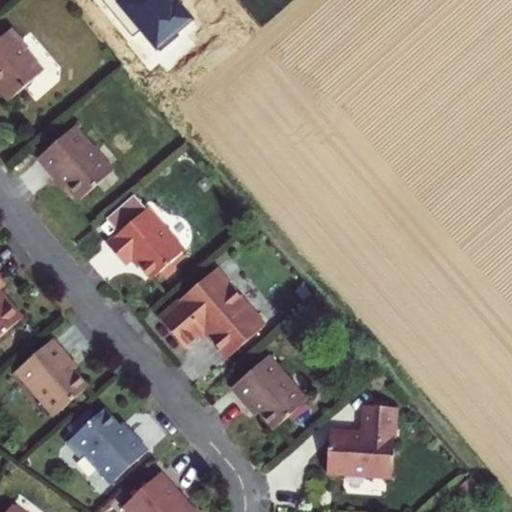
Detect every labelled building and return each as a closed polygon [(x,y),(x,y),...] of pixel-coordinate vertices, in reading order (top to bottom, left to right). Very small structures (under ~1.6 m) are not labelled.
[(13,30),(0,41),(0,89),(10,102),(44,73),(28,53),(30,50),(13,30)] [(115,173),(77,128),(39,160),(55,179),(59,177),(80,202),(115,173)] [(121,233),(147,211),(135,196),(109,219),(121,233)] [(134,258),(153,280),(160,274),(170,264),(185,251),(149,209),(147,211),(121,233),(108,244),(126,265),(134,258)] [(170,264),(160,274),(166,280),(177,271),(170,264)] [(266,326),(217,269),(160,319),(187,349),(206,332),(229,359),(266,326)] [(0,342),(23,322),(0,294),(6,289),(0,282),(0,342)] [(89,390),(67,365),(70,362),(53,344),(16,377),(55,420),(89,390)] [(309,400),(271,355),(233,389),(249,407),(252,405),(274,430),(309,400)] [(331,474),(394,478),(399,410),(367,407),(365,435),(341,432),(333,440),(331,474)] [(84,458),(110,487),(147,455),(130,437),(127,440),(104,414),(68,447),(81,462),(84,458)] [(186,511),(176,500),(178,498),(160,477),(123,511),(186,511)]
